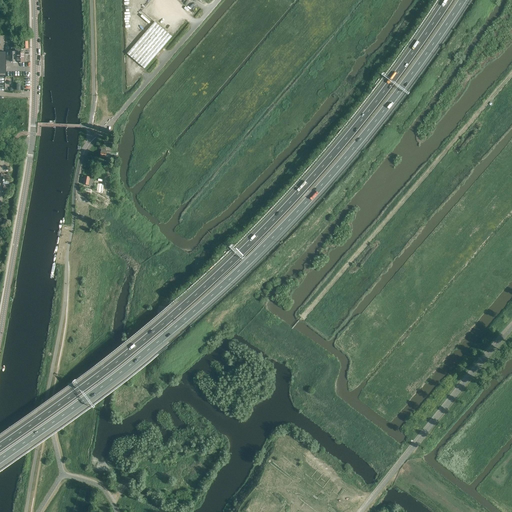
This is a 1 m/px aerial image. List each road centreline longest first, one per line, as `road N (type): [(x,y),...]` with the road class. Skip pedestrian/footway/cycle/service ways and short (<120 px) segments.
road 1 (motorway): [(0,459),(131,363),(240,268),(361,138),(462,0)]
road 2 (motorway): [(448,0),(362,118),(232,261),(0,446)]
road 3 (tertiary): [(0,333),(31,144)]
road 4 (unclassified): [(103,130),(218,0)]
road 5 (tertiary): [(31,144),(33,0)]
